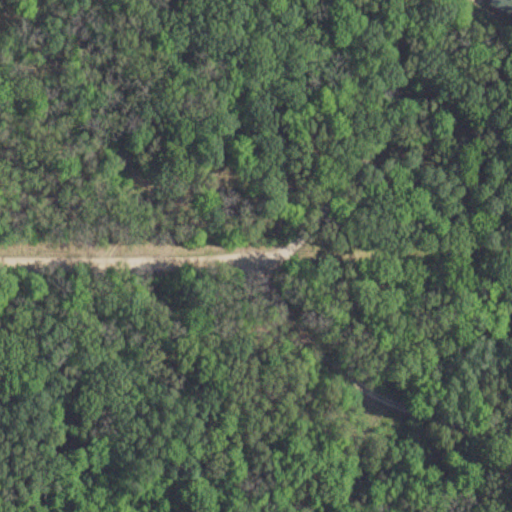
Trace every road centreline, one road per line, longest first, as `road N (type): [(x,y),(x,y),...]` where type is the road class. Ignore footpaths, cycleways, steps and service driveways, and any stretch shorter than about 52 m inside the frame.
road 1 (residential): [(379,0),(377,98),(293,203),(305,371),(380,511)]
road 2 (residential): [(0,233),(223,231),(275,224),(293,203)]
